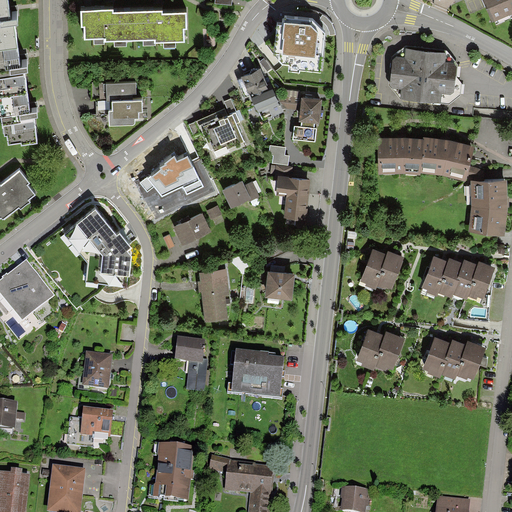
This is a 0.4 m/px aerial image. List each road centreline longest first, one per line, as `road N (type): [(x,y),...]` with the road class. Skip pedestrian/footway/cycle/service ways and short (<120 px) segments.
road 1 (tertiary): [(359,23),(302,511)]
road 2 (residential): [(100,173),(136,223),(148,258),(121,511)]
road 3 (residential): [(100,173),(209,84),(271,0)]
road 4 (residential): [(491,511),(511,308)]
road 5 (residential): [(53,0),(59,97),(100,173)]
road 6 (residential): [(388,5),(435,18),(511,57)]
road 7 (residential): [(0,252),(100,173)]
